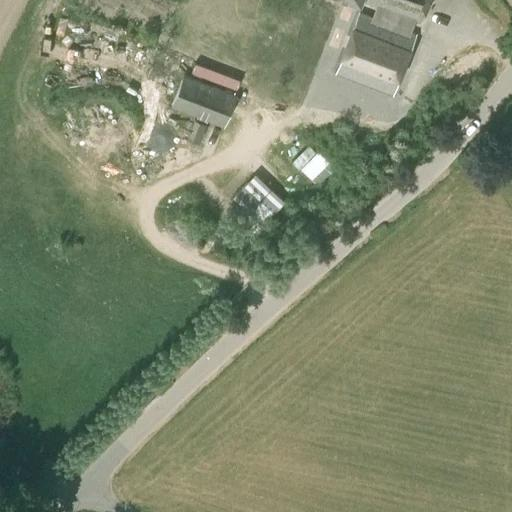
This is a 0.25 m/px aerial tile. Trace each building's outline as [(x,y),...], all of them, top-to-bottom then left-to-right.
[(421,21),(429,0),(349,0),(361,4),(362,0),(365,0),(380,5),(375,18),(358,12),(336,72),(394,94),(416,34),(409,31),(414,18),(421,21)] [(213,56),(210,65),(222,69),(225,60),(213,56)] [(184,73),(171,104),(224,125),(237,94),(184,73)] [(199,142),(206,123),(194,119),(187,138),(199,142)] [(255,173),(229,199),(259,227),(284,201),(255,173)]
